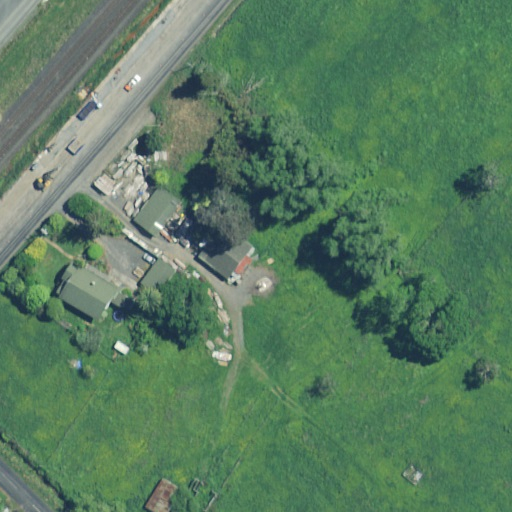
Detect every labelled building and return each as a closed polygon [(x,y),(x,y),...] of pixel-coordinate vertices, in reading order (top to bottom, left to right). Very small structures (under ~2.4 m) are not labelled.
[(181,204),(159,187),(134,221),(156,237),(181,204)] [(239,264),(213,243),(201,259),(227,280),(239,264)] [(122,290),(76,261),(55,295),(99,321),(111,301),(130,313),(137,302),(121,292),(122,290)] [(176,273),(158,261),(143,283),(162,295),(176,273)] [(169,511),(182,490),(161,478),(144,508),(150,511),(169,511)]
